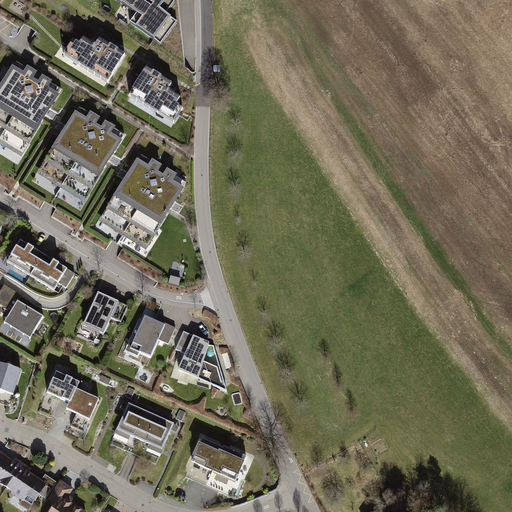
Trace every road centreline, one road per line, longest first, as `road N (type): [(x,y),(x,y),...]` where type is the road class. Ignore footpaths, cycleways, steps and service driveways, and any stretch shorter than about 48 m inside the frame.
road 1 (tertiary): [(204,0),(203,203),(221,295)]
road 2 (residential): [(221,295),(187,299),(144,288),(0,199)]
road 3 (tertiary): [(221,295),(302,492)]
road 4 (residential): [(153,511),(53,450),(0,430)]
